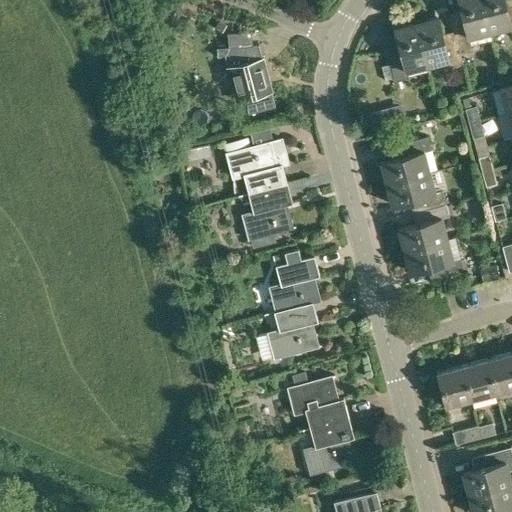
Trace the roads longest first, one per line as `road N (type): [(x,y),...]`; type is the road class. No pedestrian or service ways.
road 1 (residential): [(328,40),(333,133),(382,337)]
road 2 (residential): [(382,337),(429,511)]
road 3 (residential): [(382,337),(511,304)]
